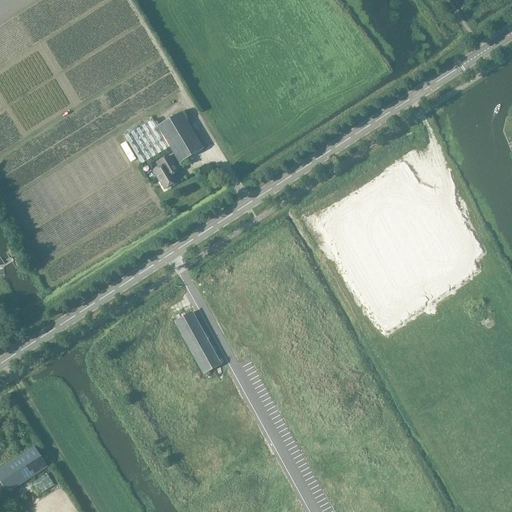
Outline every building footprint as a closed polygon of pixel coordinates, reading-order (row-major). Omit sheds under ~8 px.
[(182,113),(157,127),(170,148),(179,164),(203,149),(182,113)] [(170,148),(157,127),(153,121),(125,137),(141,165),(170,148)] [(162,166),(154,171),(164,190),(176,183),(169,170),(174,167),(168,156),(159,161),(162,166)] [(192,313),(175,322),(204,375),(221,365),(192,313)] [(34,447),(0,469),(0,482),(7,493),(47,467),(34,447)] [(54,485),(47,474),(33,483),(40,494),(54,485)]
